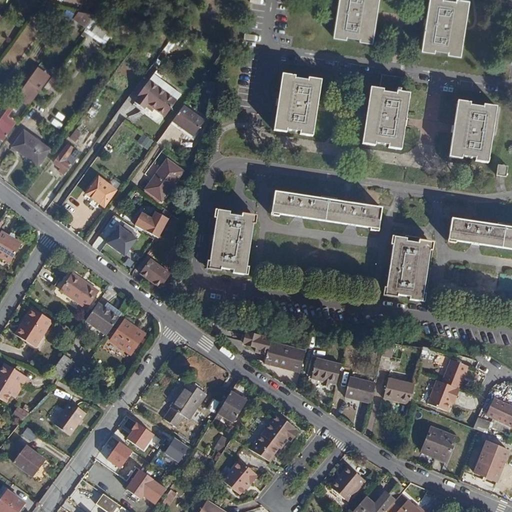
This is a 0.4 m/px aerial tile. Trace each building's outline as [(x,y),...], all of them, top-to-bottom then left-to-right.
[(337,0),(331,43),(342,45),(344,42),(357,44),(358,47),(368,48),(375,0),(337,0)] [(433,0),(428,0),(420,56),(432,57),(434,55),(447,57),(448,60),(456,61),(465,4),(455,3),(454,6),(442,4),(440,1),(433,0)] [(93,14),(78,10),(73,17),(85,26),(86,25),(91,18),(93,14)] [(91,18),(86,25),(91,28),(90,31),(100,38),(103,34),(107,36),(110,32),(91,18)] [(31,74),(28,78),(41,87),(44,83),(31,74)] [(163,118),(181,94),(154,75),(137,99),(139,101),(137,104),(145,110),(147,107),(163,118)] [(28,78),(0,117),(0,140),(1,141),(12,128),(9,125),(20,109),(23,111),(41,87),(28,78)] [(280,81),(272,138),(284,140),(285,137),(298,139),(300,142),(309,143),(318,86),(308,85),(307,87),(294,85),(293,83),(280,81)] [(380,95),(368,94),(360,150),(371,152),(373,148),(387,150),(387,154),(398,155),(405,98),(394,97),(393,100),(381,98),(380,95)] [(182,105),(171,120),(192,135),(203,119),(192,112),(182,105)] [(486,168),(495,111),(481,109),(480,112),(468,111),(467,107),(455,106),(449,163),(459,164),(461,160),(473,161),(473,166),(486,168)] [(49,149),(23,131),(11,147),(38,166),(49,149)] [(52,161),(60,167),(64,170),(74,158),(68,153),(72,147),(66,143),(52,161)] [(78,152),(72,147),(68,153),(74,158),(78,152)] [(166,160),(145,189),(160,200),(181,171),(166,160)] [(509,167),(498,165),(496,176),(507,178),(509,167)] [(94,176),(82,194),(102,208),(114,190),(94,176)] [(57,197),(61,200),(68,191),(64,188),(57,197)] [(68,191),(61,200),(63,201),(68,205),(75,196),(68,191)] [(273,193),(270,214),(377,230),(380,210),(273,193)] [(215,211),(206,269),(218,271),(218,267),(231,269),(231,273),(243,275),(252,217),(215,211)] [(154,218),(143,212),(135,227),(160,241),(172,218),(159,212),(154,218)] [(511,228),(456,220),(452,241),(511,250),(511,228)] [(140,241),(122,226),(108,245),(126,257),(140,241)] [(8,237),(9,234),(1,230),(0,232),(0,255),(10,261),(22,242),(14,238),(13,239),(8,237)] [(392,240),(383,298),(395,301),(396,298),(408,299),(408,302),(419,304),(429,246),(392,240)] [(149,263),(139,276),(157,290),(168,276),(149,263)] [(71,274),(60,291),(86,308),(97,290),(71,274)] [(97,302),(86,319),(91,322),(102,306),(97,302)] [(91,322),(106,333),(120,313),(106,302),(102,306),(91,322)] [(25,319),(15,335),(34,346),(50,319),(31,307),(24,317),(25,319)] [(184,307),(181,312),(186,316),(189,311),(184,307)] [(128,328),(131,322),(124,318),(111,338),(132,351),(141,337),(128,328)] [(145,331),(131,322),(128,328),(141,337),(145,331)] [(299,374),(304,354),(268,346),(264,366),(299,374)] [(50,371),(48,374),(56,378),(66,363),(59,358),(50,371)] [(441,381),(459,388),(459,387),(467,365),(450,359),(441,381)] [(309,380),(334,386),(339,365),(314,360),(309,380)] [(0,399),(5,403),(10,395),(20,382),(26,386),(30,388),(35,381),(6,362),(0,371),(0,399)] [(344,399),(369,405),(374,385),(349,379),(344,399)] [(441,381),(436,379),(427,403),(447,410),(451,401),(453,403),(459,388),(441,381)] [(383,400),(408,407),(409,403),(409,400),(412,387),(387,381),(383,400)] [(20,382),(10,395),(17,400),(26,386),(20,382)] [(205,394),(186,383),(169,407),(170,408),(164,419),(175,427),(183,416),(188,420),(194,410),(200,402),(205,394)] [(217,412),(223,416),(233,422),(246,401),(230,392),(217,412)] [(483,414),(509,426),(511,420),(511,406),(491,397),(483,414)] [(67,401),(52,422),(69,435),(84,413),(67,401)] [(200,402),(194,410),(200,414),(206,406),(200,402)] [(19,407),(15,414),(22,419),(29,412),(19,407)] [(217,412),(212,421),(217,425),(223,416),(217,412)] [(277,415),(255,443),(270,455),(276,447),(279,448),(280,449),(284,444),(281,441),(284,438),(287,440),(290,442),(297,433),(294,431),(295,430),(277,415)] [(474,428),(486,433),(490,424),(478,418),(474,428)] [(129,440),(143,452),(156,435),(140,422),(134,429),(136,431),(129,440)] [(430,426),(421,450),(445,460),(454,436),(430,426)] [(221,437),(213,450),(219,454),(228,441),(221,437)] [(191,448),(176,438),(166,454),(181,464),(191,448)] [(477,460),(473,471),(495,481),(500,469),(492,465),(499,448),(484,442),(477,460)] [(134,452),(120,443),(108,460),(122,470),(134,452)] [(255,443),(250,450),(270,462),(273,458),(271,456),(270,455),(255,443)] [(25,445),(13,462),(33,476),(45,459),(25,445)] [(276,447),(270,455),(271,456),(279,448),(276,447)] [(238,495),(244,489),(248,484),(250,486),(257,478),(255,476),(255,475),(239,462),(222,482),(238,495)] [(343,475),(331,488),(347,501),(364,480),(347,465),(341,473),(343,475)] [(138,471),(124,490),(137,500),(140,496),(153,505),(163,490),(158,486),(154,490),(148,486),(151,481),(138,471)] [(329,487),(331,488),(343,475),(341,473),(329,487)] [(351,511),(382,511),(402,488),(397,483),(387,494),(385,492),(373,505),(371,504),(369,501),(364,497),(351,511)] [(8,490),(0,500),(0,511),(15,511),(24,501),(8,490)] [(166,494),(157,509),(161,511),(163,511),(172,498),(166,494)] [(399,511),(411,499),(402,495),(389,511),(399,511)] [(425,511),(411,499),(399,511),(425,511)] [(224,511),(206,501),(199,511),(224,511)]
